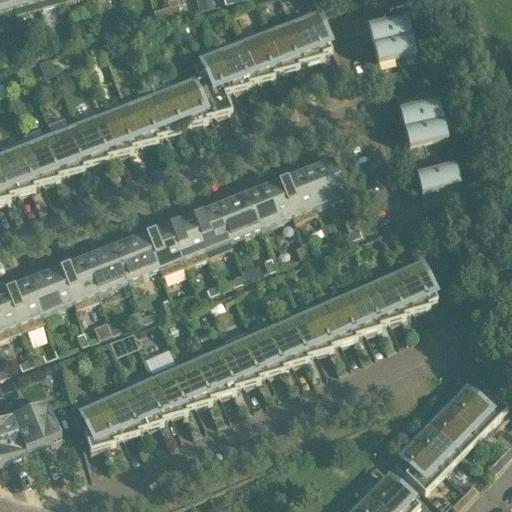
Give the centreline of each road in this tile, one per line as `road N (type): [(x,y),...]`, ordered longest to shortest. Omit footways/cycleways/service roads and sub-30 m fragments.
road 1 (residential): [(67,511),(457,339)]
road 2 (residential): [(0,245),(360,107)]
road 3 (residential): [(400,223),(360,107)]
